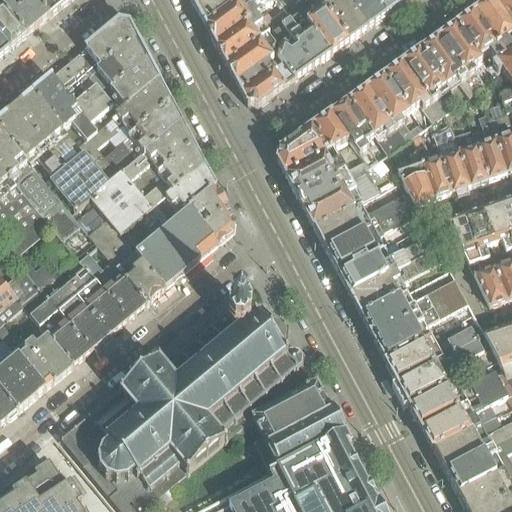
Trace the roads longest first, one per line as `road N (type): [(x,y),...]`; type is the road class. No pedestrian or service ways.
road 1 (residential): [(278,240),(0,470)]
road 2 (tertiary): [(278,240),(423,511)]
road 3 (residential): [(452,0),(234,157)]
road 4 (tertiary): [(150,0),(234,157)]
road 5 (residential): [(0,94),(113,0)]
